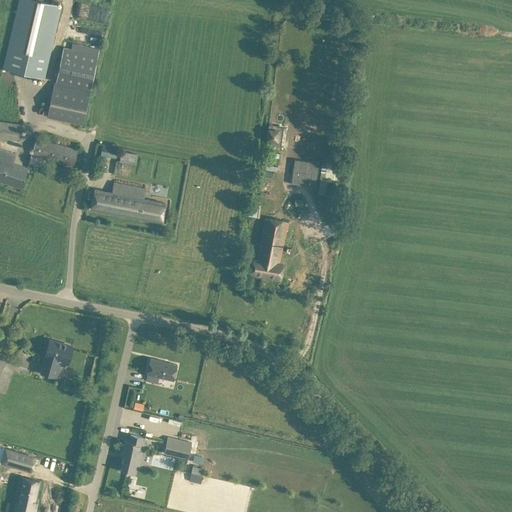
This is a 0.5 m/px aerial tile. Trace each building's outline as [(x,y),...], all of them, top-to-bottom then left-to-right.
[(19,0),(8,48),(3,69),(44,79),(61,5),(36,0),(19,0)] [(80,40),(92,42),(92,45),(98,46),(100,31),(81,29),(80,40)] [(48,116),(83,124),(99,50),(72,44),(71,50),(63,48),(48,116)] [(0,137),(20,140),(22,125),(0,121),(0,137)] [(265,144),(280,145),(282,126),(268,125),(265,144)] [(36,138),(31,155),(28,162),(46,168),(48,160),(72,167),(77,149),(36,138)] [(0,180),(21,187),(24,178),(28,167),(13,162),(16,154),(0,148),(0,180)] [(331,192),(340,193),(344,161),(335,160),(335,162),(322,161),(319,179),(325,179),(325,178),(333,179),(331,192)] [(94,189),(92,199),(90,209),(161,222),(163,212),(165,202),(143,198),(145,190),(116,184),(114,193),(94,189)] [(294,205),(302,206),(303,199),(295,198),(294,205)] [(253,259),(252,264),(250,274),(280,279),(282,264),(278,263),(285,221),(264,217),(257,260),(253,259)] [(324,229),(336,229),(336,219),(326,219),(326,223),(324,223),(324,229)] [(65,363),(67,364),(72,346),(49,340),(44,357),(45,357),(41,373),(53,376),(57,364),(65,366),(65,363)] [(165,361),(150,357),(146,374),(173,380),(177,364),(165,361)] [(141,410),(143,403),(134,401),(133,408),(141,410)] [(130,434),(129,441),(126,440),(123,454),(124,454),(120,471),(134,474),(136,465),(139,465),(143,451),(139,450),(143,437),(130,434)] [(167,436),(164,452),(188,458),(192,442),(167,436)] [(14,451),(10,465),(31,471),(35,458),(14,451)] [(16,502),(13,511),(34,511),(37,503),(35,502),(40,481),(22,477),(16,502)]
